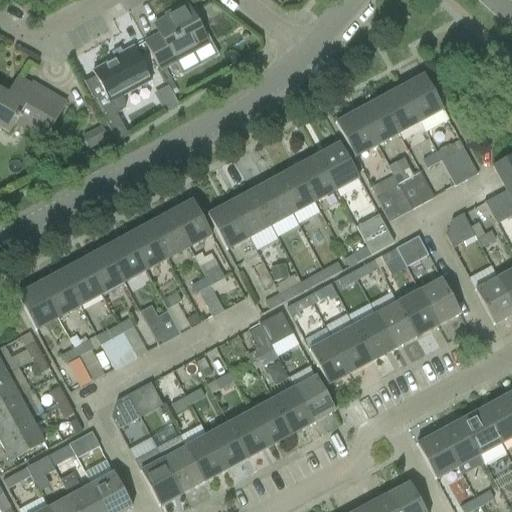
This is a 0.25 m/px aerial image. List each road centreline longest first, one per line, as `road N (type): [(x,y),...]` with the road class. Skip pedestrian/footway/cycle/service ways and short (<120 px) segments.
road 1 (residential): [(0,244),(285,77),(306,55)]
road 2 (residential): [(511,354),(392,420),(356,466),(267,511)]
road 3 (residential): [(143,0),(58,38),(25,38),(0,25)]
